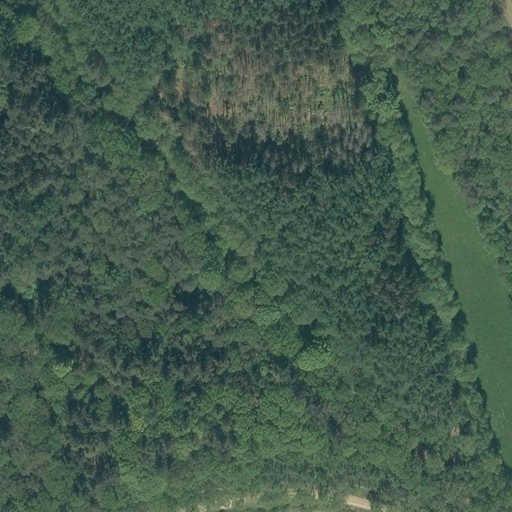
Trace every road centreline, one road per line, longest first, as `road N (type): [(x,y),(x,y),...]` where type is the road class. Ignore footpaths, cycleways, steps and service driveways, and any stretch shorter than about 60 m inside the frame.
road 1 (track): [(476,511),(38,0)]
road 2 (track): [(197,511),(287,496),(382,511)]
